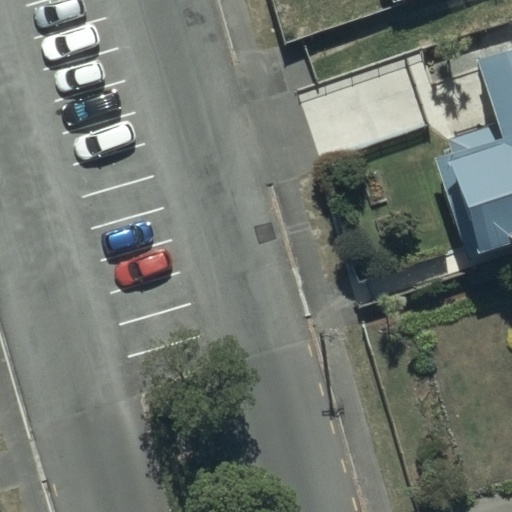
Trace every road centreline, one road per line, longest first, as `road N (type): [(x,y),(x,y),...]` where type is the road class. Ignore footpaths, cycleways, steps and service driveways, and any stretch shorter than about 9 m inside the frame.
road 1 (residential): [(133,0),(285,511)]
road 2 (residential): [(95,511),(0,186)]
